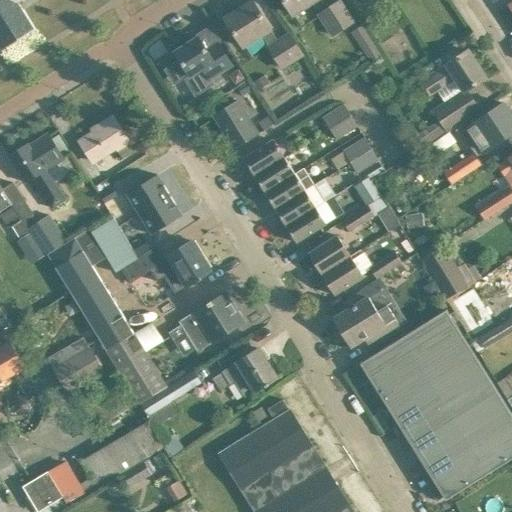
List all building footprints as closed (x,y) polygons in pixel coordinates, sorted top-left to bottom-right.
[(0,0),(0,50),(2,49),(2,50),(36,29),(20,4),(21,3),(25,0),(0,0)] [(285,0),(287,3),(294,14),(312,2),(320,14),(320,15),(333,35),(355,21),(342,0),(331,8),(325,0),(285,0)] [(243,47),(260,36),(262,35),(269,47),(282,68),(302,54),(289,34),(279,41),(271,29),(253,1),(225,19),(243,47)] [(362,25),(352,32),(370,61),(381,55),(362,25)] [(232,65),(228,59),(217,42),(206,50),(198,36),(174,51),(190,76),(185,79),(196,95),(213,85),(210,80),(232,65)] [(439,120),(407,141),(414,152),(448,131),(463,121),(480,110),(467,90),(486,77),(468,51),(452,62),(447,65),(448,66),(423,83),(431,95),(438,90),(445,101),(432,109),(439,120)] [(231,73),(237,82),(246,76),(241,68),(231,73)] [(265,76),(254,83),(259,91),(270,84),(265,76)] [(247,81),(238,87),(243,95),(252,90),(247,81)] [(214,115),(235,149),(259,134),(237,100),(214,115)] [(482,140),(487,148),(499,140),(500,141),(511,132),(511,115),(504,104),(466,130),(476,144),(482,140)] [(323,118),(330,129),(351,116),(345,105),(323,118)] [(351,116),(330,129),(336,140),(358,126),(351,116)] [(80,141),(91,158),(93,161),(115,147),(120,155),(132,147),(113,117),(100,125),(102,127),(80,141)] [(450,132),(432,144),(438,154),(454,143),(457,142),(450,132)] [(9,156),(20,173),(27,184),(34,180),(49,203),(63,194),(48,170),(65,159),(59,150),(48,134),(29,146),(28,144),(9,156)] [(344,152),(350,162),(372,149),(365,138),(344,152)] [(244,158),(255,175),(284,157),(273,140),(244,158)] [(156,150),(150,141),(140,147),(147,156),(156,150)] [(372,149),(350,162),(357,173),(378,160),(372,149)] [(444,172),(452,183),(480,164),(473,153),(444,172)] [(511,187),(511,156),(510,157),(511,158),(498,166),(511,187)] [(255,175),(266,192),(295,173),(284,157),(255,175)] [(266,192),(276,208),(305,190),(315,184),(304,167),(295,173),(266,192)] [(154,177),(123,196),(136,216),(167,197),(154,177)] [(356,186),(368,205),(382,196),(370,177),(356,186)] [(3,189),(1,190),(26,228),(29,226),(37,221),(32,214),(34,213),(14,182),(3,189)] [(0,184),(0,212),(3,211),(20,237),(29,232),(26,228),(1,190),(3,189),(0,184)] [(276,208),(286,225),(315,206),(325,201),(315,184),(305,190),(276,208)] [(112,186),(100,194),(104,201),(117,194),(112,186)] [(477,206),(484,218),(511,200),(511,190),(509,186),(477,206)] [(368,205),(343,221),(350,232),(375,216),(390,207),(387,202),(382,196),(368,205)] [(167,197),(136,216),(149,236),(179,217),(167,197)] [(315,206),(286,225),(297,242),(326,224),(315,206)] [(425,224),(423,212),(407,214),(408,226),(425,224)] [(37,221),(29,226),(32,230),(47,253),(48,254),(68,242),(49,213),(40,219),(37,221)] [(138,257),(113,217),(92,230),(116,271),(121,268),(131,283),(151,270),(158,281),(166,276),(176,292),(194,282),(211,270),(192,241),(175,252),(168,256),(159,262),(151,249),(138,257)] [(309,253),(322,274),(350,256),(338,235),(309,253)] [(107,350),(134,333),(75,237),(68,242),(48,254),(107,350)] [(469,272),(463,275),(444,244),(421,258),(435,280),(441,291),(445,298),(474,281),(469,272)] [(350,256),(322,274),(335,294),(363,276),(362,274),(371,269),(377,279),(402,262),(395,251),(373,266),(364,251),(363,252),(361,249),(350,256)] [(428,284),(426,292),(430,298),(441,291),(435,280),(428,284)] [(384,288),(351,308),(334,319),(350,346),(364,338),(370,348),(402,329),(388,306),(393,302),(384,288)] [(473,289),(453,301),(474,335),(494,323),(473,289)] [(175,340),(186,333),(198,352),(244,323),(241,318),(242,315),(239,310),(235,309),(225,292),(179,321),(181,325),(170,332),(175,340)] [(0,334),(12,326),(0,307),(0,334)] [(511,415),(446,310),(374,355),(361,363),(446,499),(511,457),(511,415)] [(33,316),(30,326),(43,331),(46,321),(33,316)] [(479,338),(472,343),(478,352),(485,348),(511,331),(511,317),(479,338)] [(11,328),(15,335),(30,326),(25,319),(11,328)] [(0,382),(26,365),(5,331),(1,334),(6,344),(0,347),(0,382)] [(107,350),(141,403),(168,386),(134,333),(107,350)] [(83,338),(67,347),(48,358),(69,392),(103,372),(95,358),(83,338)] [(220,390),(231,383),(232,384),(236,381),(247,397),(265,385),(266,387),(271,384),(269,382),(278,377),(259,348),(242,359),(237,363),(238,363),(224,372),(223,372),(213,378),(220,390)] [(168,386),(141,403),(155,426),(179,412),(171,398),(179,394),(172,384),(168,386)] [(126,410),(115,390),(84,408),(96,427),(126,410)] [(354,511),(290,409),(289,409),(283,399),(268,408),(274,419),(257,429),(220,453),(256,511),(354,511)] [(253,412),(258,420),(267,415),(261,406),(253,412)] [(122,473),(130,486),(152,474),(144,460),(122,473)] [(48,471),(40,475),(23,486),(38,511),(63,496),(48,471)] [(204,511),(194,498),(183,506),(187,511),(204,511)]
